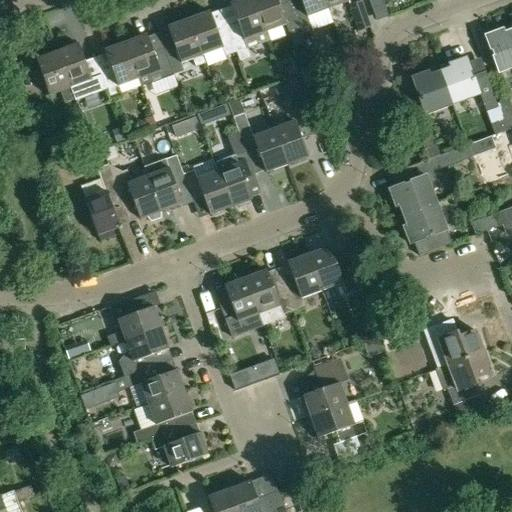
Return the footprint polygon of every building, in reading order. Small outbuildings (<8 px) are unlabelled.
[(238,22),(227,26),(237,52),(240,60),(251,56),(249,49),(270,41),(267,32),(266,33),(254,0),(240,0),(231,4),(238,22)] [(254,0),(266,33),(267,32),(287,25),(290,33),(293,32),(295,37),(303,35),(303,34),(290,1),(280,5),(278,0),(254,0)] [(303,34),(303,35),(313,31),(308,17),(329,10),(325,0),(293,0),(290,1),(303,34)] [(348,0),(325,0),(329,10),(350,2),(348,0)] [(370,0),(374,9),(386,4),(384,0),(370,0)] [(211,12),(189,19),(203,56),(204,56),(224,48),(227,56),(237,52),(227,26),(217,30),(211,12)] [(207,63),(204,56),(203,56),(189,19),(169,27),(175,44),(164,48),(174,76),(185,72),(182,64),(194,59),(196,67),(207,63)] [(511,29),(505,32),(503,29),(487,34),(500,72),(511,67),(511,29)] [(140,80),(142,87),(153,83),(150,76),(160,72),(163,80),(174,76),(164,48),(154,52),(148,35),(126,42),(126,43),(140,80)] [(112,68),(102,71),(106,83),(112,99),(123,95),(120,87),(140,80),(126,43),(106,50),(112,68)] [(71,87),(72,87),(93,79),(96,87),(106,83),(102,71),(97,57),(86,61),(80,44),(58,52),(71,86),(71,87)] [(77,99),(72,87),(71,87),(71,86),(58,52),(36,60),(48,95),(61,91),(65,103),(77,99)] [(452,67),(441,70),(453,104),(453,105),(480,94),(495,136),(508,131),(498,103),(481,57),(468,62),(466,57),(450,64),(452,67)] [(426,114),(453,104),(441,71),(431,74),(430,70),(412,77),(426,114)] [(511,105),(509,98),(498,103),(508,131),(511,129),(511,105)] [(274,129),(288,165),(310,157),(303,138),(323,132),(312,105),(287,115),(290,123),(274,129)] [(208,122),(205,112),(198,115),(201,124),(208,122)] [(267,172),(288,165),(274,129),(252,137),(244,114),(233,118),(245,151),(247,151),(250,159),(261,155),(267,172)] [(175,138),(184,135),(180,123),(171,126),(175,138)] [(418,132),(428,160),(440,155),(430,128),(418,132)] [(66,134),(55,138),(64,164),(76,160),(66,134)] [(492,136),(469,145),(473,156),(497,147),(492,136)] [(404,215),(436,203),(437,202),(430,184),(438,181),(435,171),(473,157),(469,145),(440,155),(391,174),(396,187),(389,189),(396,206),(400,205),(404,215)] [(245,151),(214,163),(217,171),(219,170),(232,207),(253,199),(247,181),(257,178),(250,159),(247,151),(245,151)] [(144,166),(148,175),(149,175),(163,211),(183,203),(177,186),(187,182),(182,168),(177,155),(166,159),(165,159),(144,166)] [(102,179),(81,187),(101,240),(117,234),(115,229),(121,226),(114,208),(124,204),(109,164),(98,168),(102,179)] [(153,221),(162,217),(163,211),(149,175),(148,175),(131,182),(127,170),(123,172),(109,164),(124,204),(134,200),(142,219),(149,216),(153,221)] [(192,164),(182,168),(187,182),(194,201),(205,197),(211,214),(232,207),(219,170),(217,171),(198,178),(195,170),(194,170),(192,164)] [(437,202),(404,215),(408,225),(404,226),(411,243),(413,242),(419,256),(451,244),(446,230),(447,229),(437,202)] [(511,207),(495,214),(496,214),(500,225),(503,224),(511,220),(511,207)] [(500,225),(494,213),(472,222),(476,233),(500,225)] [(511,220),(503,224),(508,235),(511,233),(511,220)] [(330,247),(309,254),(322,291),(344,283),(346,291),(357,287),(357,289),(373,283),(369,272),(353,277),(348,261),(337,265),(330,247)] [(309,254),(289,262),(295,280),(284,284),(293,310),(305,306),(302,298),(322,291),(309,254)] [(285,316),(284,314),(293,310),(284,284),(273,288),(267,270),(246,278),(259,314),(262,324),(285,316)] [(239,321),(259,314),(246,278),(225,285),(231,303),(221,306),(231,333),(242,329),(239,321)] [(144,311),(139,298),(111,308),(115,321),(119,320),(123,332),(108,337),(111,347),(163,327),(155,307),(144,311)] [(441,345),(448,364),(484,351),(476,330),(459,337),(453,321),(427,331),(433,348),(441,345)] [(129,375),(156,366),(162,364),(158,353),(170,348),(163,327),(111,347),(127,341),(132,357),(120,361),(125,377),(129,375)] [(16,340),(16,350),(26,350),(26,340),(16,340)] [(444,391),(448,389),(454,404),(480,394),(475,379),(492,373),(484,351),(448,364),(435,369),(444,391)] [(313,379),(317,390),(304,395),(312,416),(347,404),(340,383),(348,380),(341,360),(315,370),(318,377),(313,379)] [(142,383),(150,404),(172,395),(185,391),(178,370),(159,376),(156,366),(129,375),(133,386),(142,383)] [(230,376),(236,391),(258,383),(252,367),(230,376)] [(193,412),(185,391),(172,395),(150,404),(157,424),(134,433),(138,444),(152,439),(179,429),(175,419),(193,412)] [(94,406),(89,392),(80,395),(85,409),(94,406)] [(312,416),(319,438),(337,431),(341,442),(367,432),(363,421),(355,424),(347,404),(312,416)] [(183,440),(179,429),(152,439),(156,450),(165,447),(172,467),(208,455),(201,433),(183,440)] [(372,446),(368,435),(357,439),(361,450),(372,446)] [(251,481),(230,489),(238,511),(286,511),(279,492),(258,499),(251,481)] [(23,489),(15,492),(14,491),(2,496),(0,496),(0,511),(22,511),(19,503),(27,501),(23,489)] [(238,511),(230,489),(209,497),(214,511),(238,511)]
